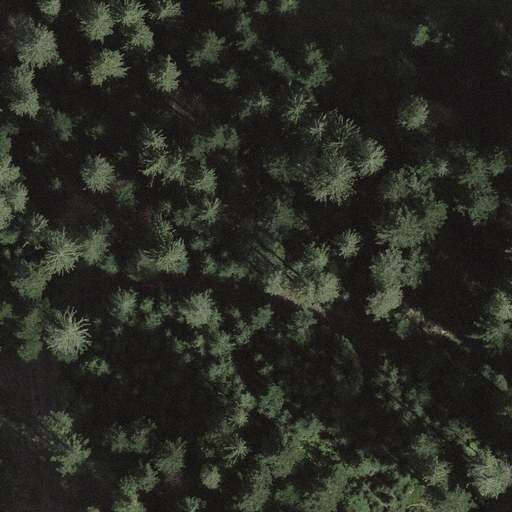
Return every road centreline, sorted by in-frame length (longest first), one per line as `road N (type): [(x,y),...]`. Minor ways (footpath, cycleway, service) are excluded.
road 1 (track): [(437,511),(353,437),(297,336),(252,291),(186,273),(96,283),(60,304),(35,332),(32,372),(64,511)]
road 2 (track): [(252,291),(451,344),(511,348)]
